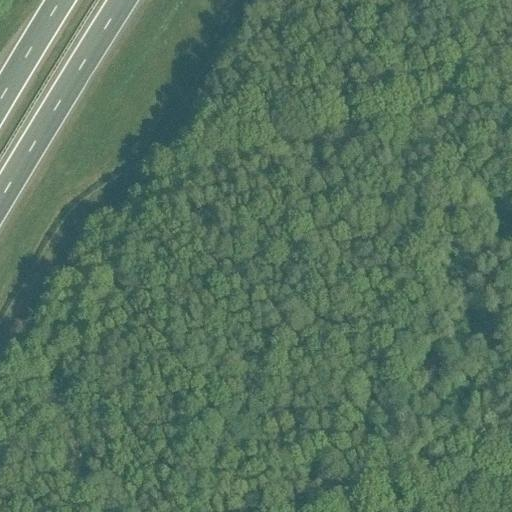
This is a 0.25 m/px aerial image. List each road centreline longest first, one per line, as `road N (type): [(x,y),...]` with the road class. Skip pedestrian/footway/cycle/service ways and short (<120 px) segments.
road 1 (track): [(281,0),(151,200),(74,227),(0,358)]
road 2 (trunk): [(0,202),(125,0)]
road 3 (trunk): [(64,0),(0,104)]
